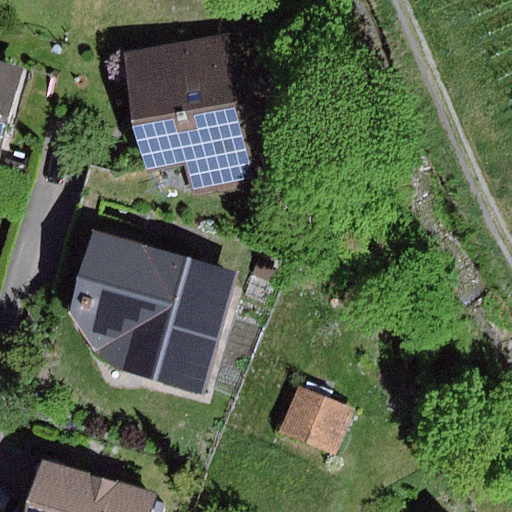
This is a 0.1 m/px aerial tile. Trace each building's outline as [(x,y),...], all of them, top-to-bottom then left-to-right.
[(125,55),(148,170),(185,163),(190,191),(253,178),(226,35),(125,55)] [(0,171),(26,69),(0,62),(0,171)] [(237,283),(96,237),(71,314),(100,359),(202,392),(237,283)] [(354,409),(299,389),(281,439),(336,458),(354,409)] [(144,511),(148,499),(45,468),(31,511),(144,511)]
